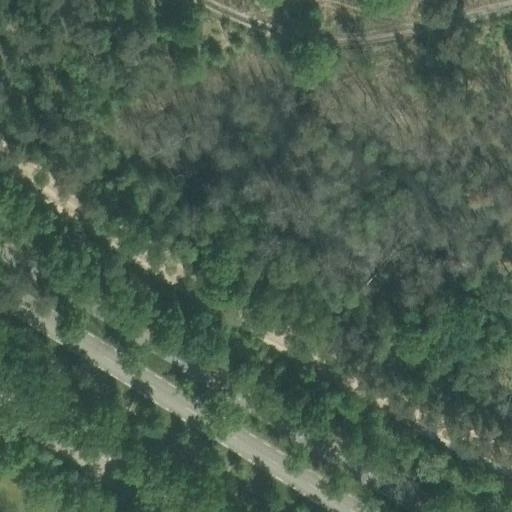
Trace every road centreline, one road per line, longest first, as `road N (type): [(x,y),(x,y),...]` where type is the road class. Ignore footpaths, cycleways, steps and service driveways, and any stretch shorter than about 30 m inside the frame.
road 1 (track): [(511,455),(391,404),(0,150)]
road 2 (tertiary): [(349,511),(0,291)]
